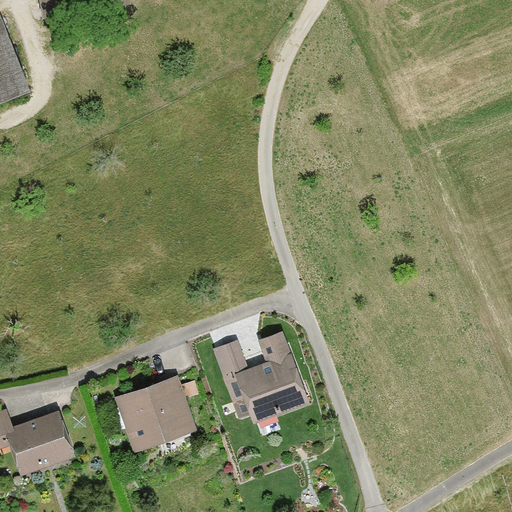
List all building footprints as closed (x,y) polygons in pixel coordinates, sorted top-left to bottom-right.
[(32,0),(35,22),(129,9),(127,0),(32,0)] [(0,103),(29,93),(0,15),(0,103)] [(264,358),(246,365),(236,338),(210,348),(231,401),(239,397),(249,422),(307,400),(280,328),(255,337),(264,358)] [(178,376),(114,394),(129,448),(194,430),(178,376)] [(12,424),(5,406),(0,408),(0,445),(6,444),(18,476),(73,455),(55,408),(12,424)]
